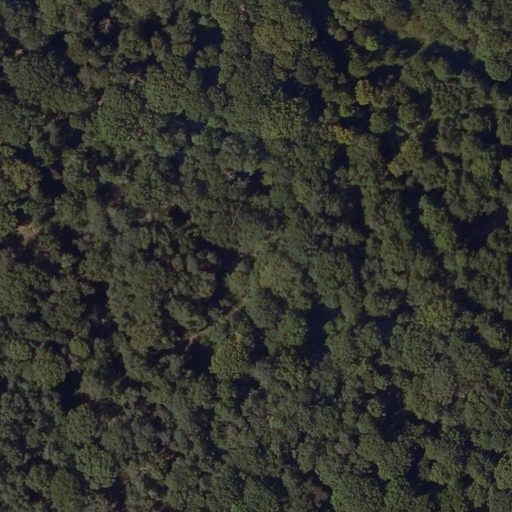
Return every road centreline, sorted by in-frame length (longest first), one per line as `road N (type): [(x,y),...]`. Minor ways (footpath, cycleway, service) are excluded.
road 1 (track): [(316,0),(162,511)]
road 2 (track): [(311,0),(511,410)]
road 3 (track): [(328,0),(0,139)]
road 4 (track): [(511,86),(299,0)]
